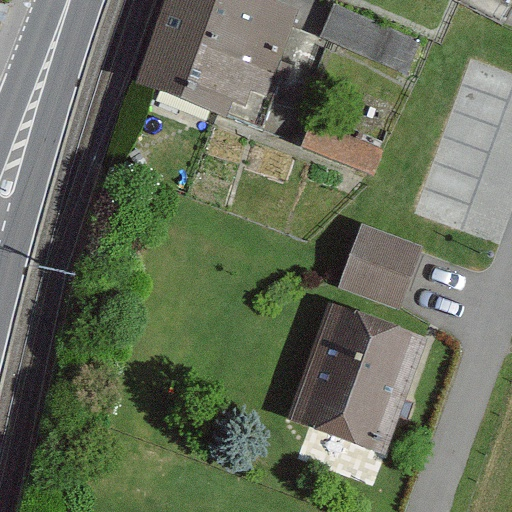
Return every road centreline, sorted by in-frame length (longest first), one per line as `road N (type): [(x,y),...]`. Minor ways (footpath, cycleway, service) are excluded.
road 1 (primary): [(69,0),(0,208)]
road 2 (residential): [(511,330),(444,511)]
